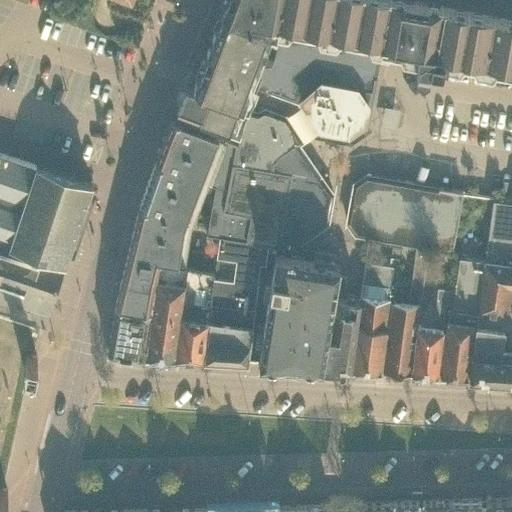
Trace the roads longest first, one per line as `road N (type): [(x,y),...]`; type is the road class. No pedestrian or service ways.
road 1 (residential): [(44,491),(511,477)]
road 2 (residential): [(511,403),(75,371)]
road 3 (tertiary): [(75,371),(123,185),(200,0)]
road 4 (tertiary): [(44,491),(75,371)]
